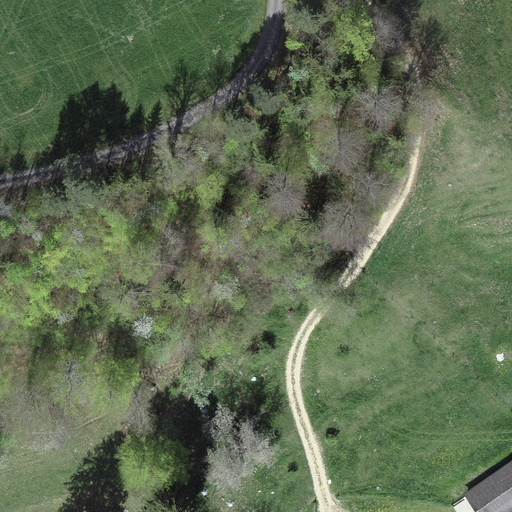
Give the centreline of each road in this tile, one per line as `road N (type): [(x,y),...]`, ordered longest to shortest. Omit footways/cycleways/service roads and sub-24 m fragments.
road 1 (track): [(328,511),(291,362),(381,225),(410,172),(420,128),(416,79),(369,0)]
road 2 (unclassified): [(275,0),(274,32),(246,75),(192,118),(67,166),(0,180)]
